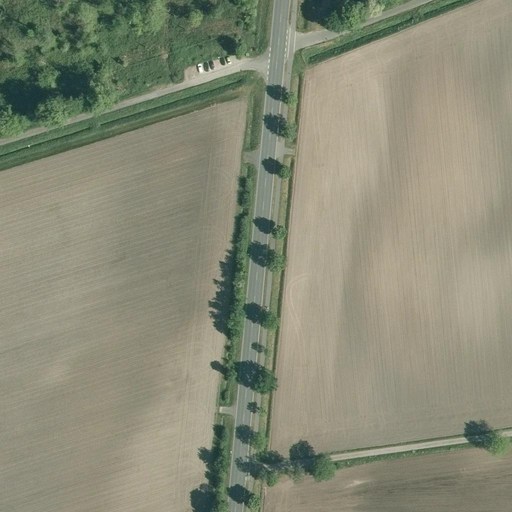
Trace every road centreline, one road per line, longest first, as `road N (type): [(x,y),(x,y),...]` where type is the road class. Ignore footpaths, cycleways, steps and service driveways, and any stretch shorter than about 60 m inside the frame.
road 1 (primary): [(237,472),(277,55)]
road 2 (unclassified): [(0,142),(277,55)]
road 3 (unclassified): [(511,434),(237,472)]
road 4 (unclassified): [(277,55),(418,0)]
